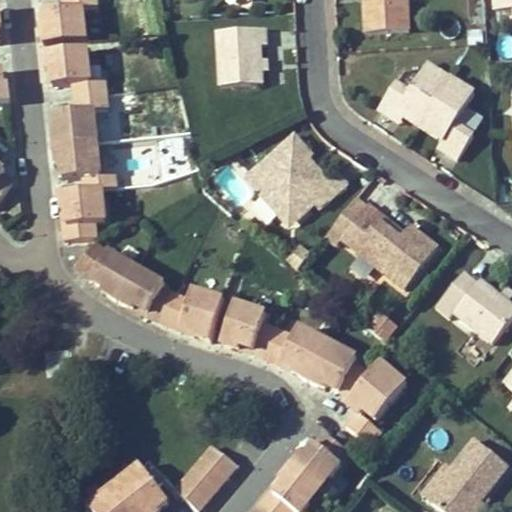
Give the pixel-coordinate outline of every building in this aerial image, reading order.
[(43,49),(87,44),(83,11),(98,10),(96,0),(63,0),(65,13),(45,15),(46,29),(42,29),(43,49)] [(371,0),(371,5),(365,5),(366,36),(410,33),(407,0),(371,0)] [(511,0),(494,0),(495,12),(511,11),(511,0)] [(220,88),(263,87),(262,74),(262,62),(261,48),(267,48),(266,32),(217,33),(220,88)] [(73,87),(74,101),(107,97),(106,83),(90,84),(88,52),(45,56),(47,76),(51,75),(52,89),(73,87)] [(401,107),(408,112),(404,119),(420,129),(451,80),(450,80),(427,66),(410,93),(401,107)] [(8,88),(4,87),(2,72),(0,72),(0,107),(10,107),(8,88)] [(475,96),(451,80),(420,129),(437,140),(441,133),(449,137),(455,126),(475,96)] [(399,126),(404,119),(408,112),(401,107),(410,93),(396,84),(379,112),(399,126)] [(107,97),(74,101),(76,115),(56,116),(57,131),(53,131),(55,150),(97,146),(94,113),(108,112),(107,97)] [(437,140),(448,146),(459,128),(455,126),(449,137),(441,133),(437,140)] [(474,138),(459,128),(448,146),(443,153),(459,162),(474,138)] [(327,183),(316,170),(306,179),(299,172),(310,163),(314,159),(294,138),(252,176),(265,191),(259,196),(281,220),(298,222),(314,207),(319,212),(347,187),(336,175),(327,183)] [(83,180),(85,194),(103,192),(117,191),(115,176),(102,178),(97,146),(55,150),(57,169),(61,169),(63,183),(83,180)] [(299,172),(306,179),(316,170),(310,163),(299,172)] [(1,177),(4,174),(0,170),(0,203),(14,187),(1,177)] [(246,181),(259,196),(265,191),(252,176),(246,181)] [(103,192),(85,194),(60,196),(62,215),(67,215),(68,228),(63,228),(65,244),(97,241),(96,226),(105,225),(103,192)] [(342,242),(406,292),(438,250),(410,229),(404,236),(401,240),(381,224),(384,220),(369,208),(368,210),(356,201),(328,236),(339,245),(342,242)] [(289,229),(298,222),(281,220),(289,229)] [(381,224),(401,240),(404,236),(384,220),(381,224)] [(102,295),(118,304),(134,275),(120,266),(123,263),(95,246),(75,270),(76,271),(89,282),(103,291),(102,295)] [(120,266),(134,275),(137,271),(123,263),(120,266)] [(137,271),(134,275),(149,283),(151,279),(137,271)] [(478,286),(463,274),(434,311),(450,324),(455,317),(492,346),(511,322),(511,307),(481,282),(478,286)] [(149,283),(134,275),(118,304),(134,313),(136,309),(148,316),(146,319),(163,327),(175,298),(162,292),(165,288),(151,279),(149,283)] [(193,339),(212,344),(225,303),(208,298),(208,299),(193,294),(189,304),(175,298),(163,327),(180,334),(182,330),(195,334),(193,339)] [(253,358),(267,363),(279,334),(263,328),(267,319),(235,306),(221,347),(222,347),(240,354),(242,349),(255,353),(253,358)] [(148,316),(136,309),(134,313),(146,319),(148,316)] [(195,334),(182,330),(180,334),(193,339),(195,334)] [(292,375),(309,384),(329,345),(299,331),(295,340),(279,334),(267,363),(280,369),(282,365),(295,371),(292,375)] [(339,394),(351,402),(371,377),(354,365),(357,361),(329,345),(309,384),(326,392),(328,389),(339,394)] [(255,353),(242,349),(240,354),(253,358),(255,353)] [(69,351),(44,353),(47,377),(71,375),(69,351)] [(295,371),(282,365),(280,369),(292,375),(295,371)] [(381,366),(377,371),(371,377),(351,402),(347,407),(358,416),(347,430),(361,442),(370,450),(383,436),(363,419),(366,416),(377,425),(404,393),(408,388),(381,366)] [(292,470),(317,490),(328,477),(331,480),(351,456),(325,436),(307,458),(303,455),(292,470)] [(475,442),(452,471),(427,502),(439,511),(482,511),(486,508),(481,504),(486,498),(509,469),(475,442)] [(212,450),(203,461),(229,481),(239,469),(226,459),(212,450)] [(219,493),(229,481),(203,461),(194,471),(219,493)] [(144,472),(159,492),(168,483),(151,466),(144,472)] [(422,498),(427,502),(452,471),(447,467),(422,498)] [(129,477),(131,481),(117,492),(132,511),(160,511),(169,505),(159,492),(144,472),(141,468),(129,477)] [(307,502),(317,490),(292,470),(281,484),(284,487),(274,498),(271,495),(261,506),(267,511),(305,511),(311,506),(307,502)] [(209,504),(219,493),(194,471),(185,482),(209,504)] [(328,477),(317,490),(321,493),(331,480),(328,477)] [(195,511),(202,511),(209,504),(185,482),(177,492),(181,498),(195,511)] [(274,498),(284,487),(281,484),(271,495),(274,498)] [(321,493),(317,490),(307,502),(311,506),(321,493)] [(89,510),(90,511),(132,511),(117,492),(103,503),(100,500),(88,509),(89,510)] [(486,498),(481,504),(486,508),(491,502),(486,498)]
